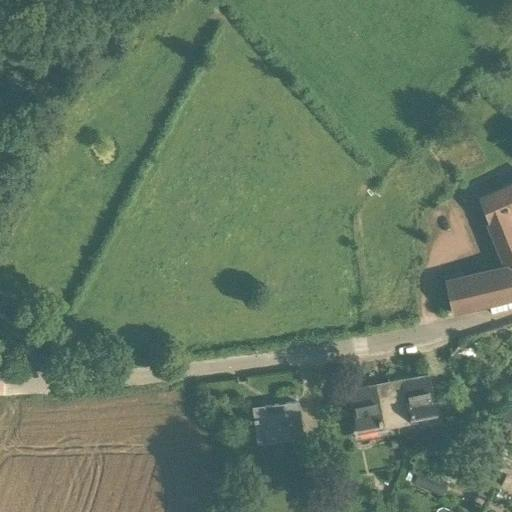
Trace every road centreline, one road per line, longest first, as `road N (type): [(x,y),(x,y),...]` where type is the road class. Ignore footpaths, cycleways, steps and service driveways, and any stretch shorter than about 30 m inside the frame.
road 1 (unclassified): [(365,347),(59,381)]
road 2 (residential): [(511,310),(365,347)]
